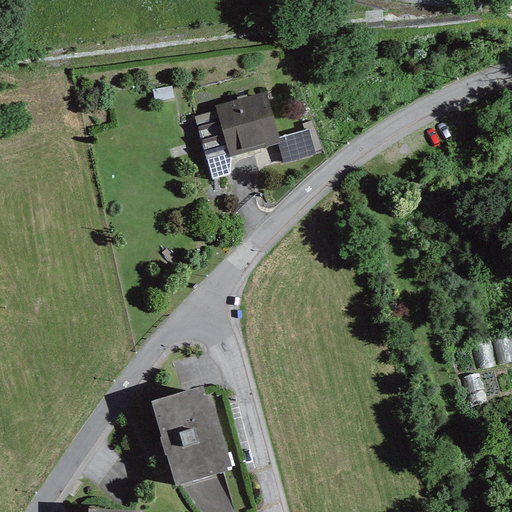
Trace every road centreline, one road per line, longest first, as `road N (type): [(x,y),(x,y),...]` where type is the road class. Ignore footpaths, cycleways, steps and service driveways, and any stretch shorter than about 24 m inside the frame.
road 1 (residential): [(213,285),(332,171),(385,133),(511,71)]
road 2 (residential): [(37,511),(132,372),(213,285)]
road 3 (residential): [(273,511),(213,285)]
